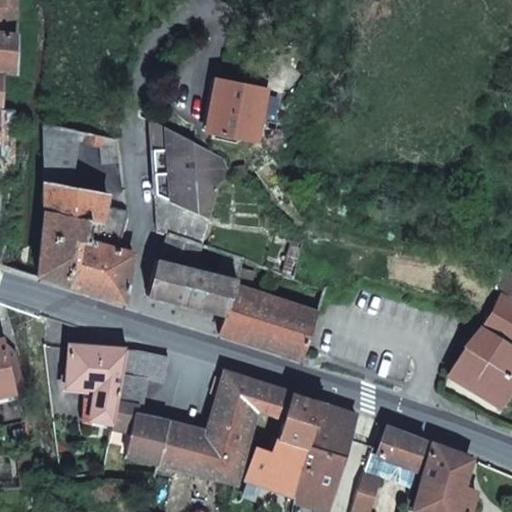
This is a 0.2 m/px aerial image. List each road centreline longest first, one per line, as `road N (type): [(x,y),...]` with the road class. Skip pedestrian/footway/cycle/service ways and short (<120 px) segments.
road 1 (residential): [(129,325),(145,257),(130,120),(142,52),(193,3),(256,20)]
road 2 (primary): [(129,325),(511,452)]
road 3 (primary): [(0,285),(129,325)]
